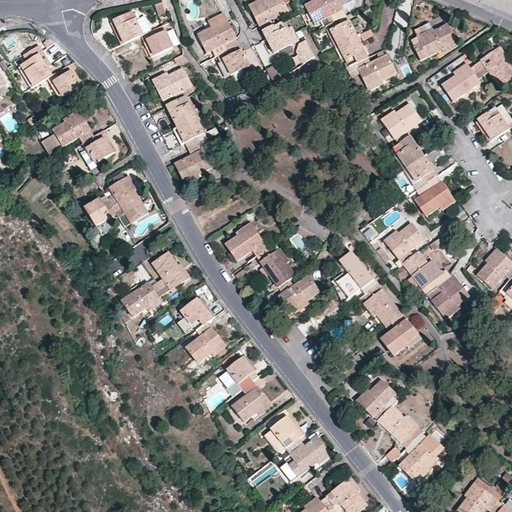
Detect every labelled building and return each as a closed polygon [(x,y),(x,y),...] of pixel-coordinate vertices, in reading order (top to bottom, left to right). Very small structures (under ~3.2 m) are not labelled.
[(258,0),(250,4),(252,9),(267,2),(266,0),(265,0),(258,0)] [(275,26),(272,20),(288,11),(282,0),(266,0),(267,2),(252,9),(261,26),(264,32),(275,26)] [(332,21),(345,14),(342,8),(355,2),(353,0),(311,0),(304,4),(314,22),(328,14),(329,14),(332,21)] [(166,9),(163,3),(156,5),(158,12),(166,9)] [(125,45),(153,32),(146,18),(138,22),(134,14),(115,23),(125,45)] [(210,24),(211,26),(225,19),(223,14),(209,21),(210,24)] [(324,25),(335,47),(337,45),(356,36),(345,14),(332,21),(324,25)] [(197,31),(206,48),(222,40),(225,46),(237,40),(234,34),(225,19),(211,26),(210,24),(197,31)] [(299,40),(291,26),(286,29),(282,22),(275,26),(264,32),(266,37),(275,53),(299,40)] [(429,23),(414,30),(421,44),(414,47),(420,60),(440,51),(439,49),(455,42),(447,25),(433,32),(429,23)] [(181,46),(174,31),(167,34),(165,27),(153,32),(155,39),(149,42),(155,58),(181,46)] [(376,39),(372,32),(363,37),(366,45),(376,39)] [(355,62),(367,56),(356,36),(337,45),(348,66),(355,62)] [(248,61),(237,40),(225,46),(215,52),(218,58),(222,56),(230,71),(248,61)] [(314,56),(305,40),(299,44),(296,52),(303,63),(314,56)] [(440,51),(441,53),(457,46),(455,42),(439,49),(440,51)] [(257,46),(263,64),(269,61),(263,44),(257,46)] [(506,62),(509,60),(501,48),(496,51),(504,64),(506,62)] [(36,58),(31,51),(17,59),(22,66),(36,58)] [(489,72),(499,87),(511,78),(511,70),(506,62),(504,64),(496,51),(476,64),(483,76),(489,72)] [(395,71),(386,54),(370,62),(367,56),(355,62),(366,83),(381,75),(382,78),(395,71)] [(22,66),(29,79),(32,78),(36,86),(52,76),(40,55),(36,58),(22,66)] [(189,63),(184,56),(178,58),(184,66),(189,63)] [(230,71),(222,56),(218,58),(216,59),(224,74),(229,71),(230,71)] [(469,68),(466,63),(453,72),(454,74),(456,77),(469,68)] [(441,83),(453,100),(479,83),(477,80),(483,76),(476,64),(469,68),(456,77),(454,74),(441,83)] [(25,72),(22,66),(15,70),(18,76),(25,72)] [(57,73),(61,79),(55,83),(63,98),(80,87),(68,66),(57,73)] [(275,67),(267,71),(274,85),(282,80),(275,67)] [(171,79),(157,86),(168,109),(181,103),(177,96),(193,88),(184,70),(171,77),(171,79)] [(155,82),(157,86),(171,79),(171,77),(169,74),(155,82)] [(366,83),(368,88),(383,80),(382,78),(381,75),(366,83)] [(181,103),(168,109),(179,130),(198,120),(187,100),(181,103)] [(397,116),(385,124),(398,143),(410,135),(407,131),(421,120),(409,104),(396,113),(397,116)] [(495,108),(478,120),(493,140),(511,127),(511,121),(507,125),(495,108)] [(82,115),(79,111),(66,119),(67,122),(68,123),(82,115)] [(396,113),(394,111),(382,120),(385,124),(397,116),(396,113)] [(95,137),(82,115),(68,123),(67,122),(53,130),(64,147),(79,137),(83,144),(95,137)] [(209,141),(198,120),(179,130),(176,132),(183,146),(187,144),(190,151),(202,145),(209,141)] [(95,137),(83,144),(96,164),(113,154),(105,139),(108,137),(104,131),(95,137)] [(419,148),(410,135),(398,143),(393,147),(390,149),(394,155),(398,152),(403,160),(419,148)] [(113,154),(117,152),(108,137),(105,139),(113,154)] [(89,168),(96,164),(83,144),(78,147),(89,168)] [(190,151),(193,157),(177,165),(185,180),(199,174),(200,175),(214,169),(202,145),(190,151)] [(423,154),(419,148),(403,160),(407,166),(423,154)] [(400,162),(403,160),(398,152),(394,155),(400,162)] [(426,181),(437,173),(423,154),(407,166),(417,179),(413,182),(417,187),(426,181)] [(413,182),(417,179),(407,166),(404,168),(413,182)] [(426,181),(431,187),(421,194),(415,198),(428,216),(441,206),(440,204),(453,195),(437,173),(426,181)] [(185,180),(187,186),(202,178),(200,175),(199,174),(185,180)] [(135,191),(137,190),(129,177),(125,179),(133,193),(135,191)] [(119,218),(125,214),(131,224),(148,213),(135,191),(133,193),(125,179),(109,188),(118,203),(112,206),(114,211),(116,214),(119,218)] [(417,187),(421,194),(431,187),(426,181),(417,187)] [(456,199),(453,195),(440,204),(441,206),(443,209),(456,199)] [(106,196),(85,208),(96,226),(110,218),(109,215),(114,211),(112,206),(106,196)] [(413,255),(408,249),(422,238),(409,223),(398,233),(399,234),(386,244),(399,260),(395,263),(398,266),(401,263),(413,255)] [(236,239),(236,240),(249,231),(247,227),(234,237),(236,239)] [(369,240),(377,234),(372,227),(364,232),(369,240)] [(383,241),(386,244),(399,234),(398,233),(396,230),(383,241)] [(264,251),(249,231),(236,240),(236,239),(222,248),(234,264),(248,253),(252,259),(264,251)] [(450,233),(434,243),(439,249),(455,239),(450,233)] [(439,249),(434,243),(429,246),(433,253),(439,249)] [(486,261),(488,263),(499,251),(495,247),(484,259),(486,261)] [(151,262),(160,277),(154,281),(162,292),(183,278),(174,265),(176,264),(167,251),(151,262)] [(282,266),(280,267),(272,255),(268,257),(264,251),(252,259),(257,264),(271,285),(286,271),(282,266)] [(421,288),(426,294),(449,274),(444,269),(442,271),(438,269),(431,260),(427,262),(418,251),(413,255),(401,263),(411,275),(407,279),(413,287),(418,283),(422,288),(421,288)] [(511,262),(499,251),(488,263),(486,261),(476,272),(491,286),(503,273),(508,278),(511,273),(511,262)] [(276,252),(272,255),(280,267),(282,266),(285,264),(276,252)] [(362,264),(359,260),(346,270),(348,272),(349,274),(362,264)] [(183,278),(187,274),(178,262),(176,264),(174,265),(183,278)] [(348,297),(362,286),(367,293),(378,284),(362,264),(349,274),(348,272),(336,282),(348,297)] [(248,277),(243,270),(234,276),(239,283),(248,277)] [(292,278),(286,271),(271,285),(275,290),(286,282),(292,278)] [(506,294),(508,292),(511,295),(511,273),(508,278),(499,288),(506,294)] [(426,294),(442,312),(454,303),(455,304),(467,295),(450,274),(449,274),(426,294)] [(305,278),(291,288),(286,282),(275,290),(271,293),(264,297),(269,304),(276,299),(280,296),(290,309),(303,301),(304,301),(316,292),(305,278)] [(149,285),(146,281),(121,299),(132,315),(145,306),(144,305),(156,296),(162,292),(154,281),(149,285)] [(391,322),(402,314),(378,284),(367,293),(360,298),(365,304),(369,301),(378,312),(377,313),(387,326),(391,322)] [(160,301),(156,296),(144,305),(145,306),(147,310),(160,301)] [(210,318),(213,316),(199,297),(196,300),(210,318)] [(176,315),(191,334),(206,322),(210,318),(196,300),(176,315)] [(304,301),(303,301),(290,309),(293,314),(306,304),(304,301)] [(369,301),(365,304),(374,315),(377,313),(378,312),(369,301)] [(442,312),(445,316),(457,307),(455,304),(454,303),(442,312)] [(407,344),(406,343),(418,333),(402,314),(391,322),(396,328),(382,338),(395,354),(407,344)] [(186,347),(199,363),(205,357),(207,359),(213,354),(210,350),(221,341),(206,322),(191,334),(195,339),(186,347)] [(407,344),(409,347),(421,338),(418,333),(406,343),(407,344)] [(210,350),(213,354),(224,346),(221,341),(210,350)] [(241,359),(252,372),(254,371),(243,357),(241,359)] [(252,372),(241,359),(225,372),(235,385),(239,390),(256,377),(252,372)] [(225,372),(221,375),(231,388),(235,385),(225,372)] [(367,390),(368,392),(358,403),(376,420),(385,410),(380,405),(392,393),(377,379),(367,390)] [(255,413),(254,411),(266,401),(250,382),(239,390),(244,396),(231,407),(243,422),(255,413)] [(354,399),(358,403),(368,392),(367,390),(364,388),(354,399)] [(255,413),(258,416),(270,405),(266,401),(254,411),(255,413)] [(408,431),(411,428),(400,417),(401,416),(390,406),(385,410),(376,420),(384,428),(398,441),(404,447),(414,436),(408,431)] [(285,417),(280,410),(263,423),(269,430),(285,417)] [(289,414),(285,417),(301,435),(304,433),(289,414)] [(401,416),(400,417),(411,428),(415,424),(403,414),(401,416)] [(269,430),(284,449),(297,438),(301,435),(285,417),(269,430)] [(279,453),(284,449),(269,430),(264,435),(279,453)] [(298,477),(316,463),(315,461),(327,450),(315,436),(303,446),(297,438),(284,449),(289,455),(284,459),(298,477)] [(424,467),(422,465),(432,453),(414,436),(404,447),(410,451),(397,465),(412,479),(424,467)] [(331,455),(327,450),(315,461),(316,463),(318,465),(331,455)] [(424,467),(426,468),(436,457),(432,453),(422,465),(424,467)] [(350,480),(346,483),(356,495),(357,494),(360,492),(350,480)] [(335,509),(340,505),(346,511),(345,511),(360,511),(368,506),(357,494),(356,495),(346,483),(332,494),(326,499),(335,509)] [(477,486),(473,483),(464,495),(466,497),(468,498),(477,486)] [(498,501),(477,486),(468,498),(466,497),(457,509),(460,511),(479,511),(484,507),(490,511),(498,501)] [(309,511),(320,503),(317,499),(305,509),(307,511),(306,511),(309,511)] [(326,499),(320,503),(309,511),(306,511),(307,511),(306,511),(331,511),(335,509),(326,499)] [(511,511),(504,505),(498,501),(490,511),(488,511),(511,511)]
